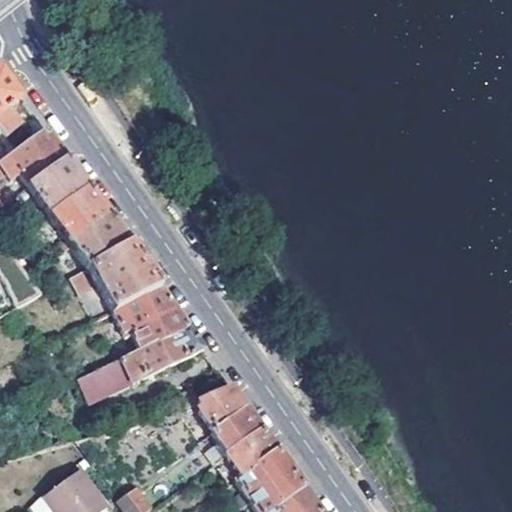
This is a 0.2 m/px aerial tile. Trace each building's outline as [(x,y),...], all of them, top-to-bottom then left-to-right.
[(0,124),(0,118),(22,99),(2,70),(0,69),(0,146),(10,139),(0,124)] [(18,179),(27,191),(67,162),(63,156),(45,132),(1,165),(0,165),(0,169),(10,185),(18,179)] [(36,232),(49,223),(89,193),(84,187),(67,162),(27,191),(44,215),(30,225),(36,232)] [(50,254),(55,261),(109,222),(104,215),(89,193),(49,223),(64,243),(50,254)] [(86,273),(129,249),(125,244),(109,222),(55,261),(62,270),(76,260),(85,274),(86,273)] [(0,282),(3,287),(15,313),(40,299),(0,242),(0,282)] [(129,249),(86,273),(102,298),(112,315),(158,291),(145,273),(129,249)] [(85,274),(69,283),(84,308),(102,298),(86,273),(85,274)] [(132,336),(140,353),(186,331),(174,313),(158,291),(112,315),(125,340),(132,336)] [(120,363),(129,385),(130,387),(201,352),(186,331),(140,353),(120,363)] [(79,382),(89,404),(129,385),(120,363),(79,382)] [(232,396),(228,392),(196,405),(197,406),(200,411),(197,414),(211,435),(243,412),(232,396)] [(173,401),(177,413),(197,406),(196,405),(192,393),(173,401)] [(209,437),(225,459),(259,435),(255,430),(243,412),(211,435),(209,437)] [(224,460),(240,482),(274,457),(271,452),(259,435),(225,459),(224,460)] [(240,482),(233,486),(251,511),(275,511),(301,494),(289,477),(274,457),(240,482)] [(104,511),(78,477),(32,511),(33,511),(104,511)] [(115,504),(121,511),(151,511),(135,490),(115,504)] [(313,511),(301,494),(275,511),(313,511)]
